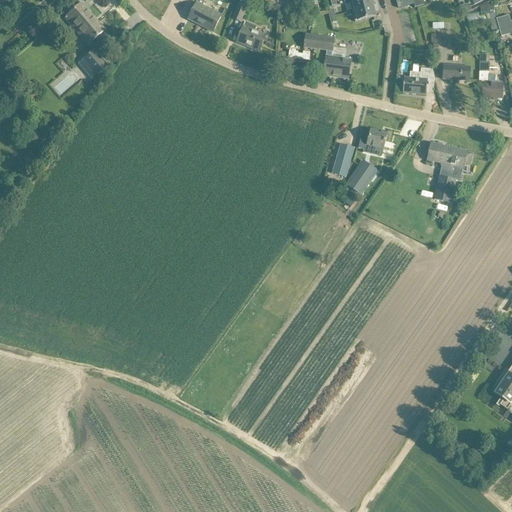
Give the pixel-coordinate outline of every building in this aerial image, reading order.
[(4,4),(6,10),(16,6),(15,2),(18,1),(17,0),(1,0),(3,4),(4,4)] [(198,0),(188,20),(214,32),(222,16),(203,6),(205,1),(202,0),(198,0)] [(248,6),(247,6),(249,0),(240,0),(240,3),(239,3),(232,19),(241,23),(248,6)] [(350,2),(352,12),(372,7),(370,0),(358,0),(353,1),(350,2)] [(405,7),(403,0),(402,0),(396,2),(398,9),(405,7)] [(65,18),(88,45),(105,31),(82,4),(65,18)] [(375,17),(372,7),(352,12),(355,22),(375,17)] [(487,12),(488,15),(489,15),(492,31),(498,30),(494,11),(487,12)] [(509,35),(511,28),(511,21),(498,26),(501,37),(509,35)] [(243,27),(237,43),(259,52),(266,36),(243,27)] [(316,49),(318,37),(305,35),(304,48),(316,49)] [(446,44),(446,35),(431,35),(432,44),(446,44)] [(327,51),(323,76),(349,79),(351,60),(331,57),(334,39),(318,37),(316,49),(327,51)] [(92,80),(108,67),(94,51),(84,59),(94,71),(89,75),(92,80)] [(298,54),(298,53),(289,51),(288,59),(287,68),(308,71),(309,62),(310,57),(309,57),(310,54),(303,52),(303,55),(298,54)] [(484,82),(483,97),(502,99),(502,89),(503,85),(495,85),(495,83),(496,76),(489,75),(489,63),(486,63),(486,55),(480,55),(479,81),(484,82)] [(444,65),(444,70),(443,80),(469,82),(470,67),(444,65)] [(403,90),(403,93),(426,96),(428,81),(435,82),(435,79),(433,70),(421,69),(421,73),(410,73),(410,79),(404,79),(404,83),(403,90)] [(362,134),(358,149),(364,150),(363,153),(381,157),(384,144),(387,134),(385,134),(385,132),(381,131),(381,133),(371,131),(370,136),(362,134)] [(340,145),(334,170),(347,174),(353,149),(340,145)] [(442,166),(434,200),(451,204),(458,170),(463,171),(464,165),(470,166),(471,164),(473,154),(467,153),(467,152),(431,145),(427,160),(442,163),(441,166),(442,166)] [(343,191),(357,200),(360,195),(362,196),(378,172),(363,162),(343,191)] [(511,366),(493,393),(501,398),(496,405),(499,407),(500,405),(507,410),(511,403),(511,366)]
